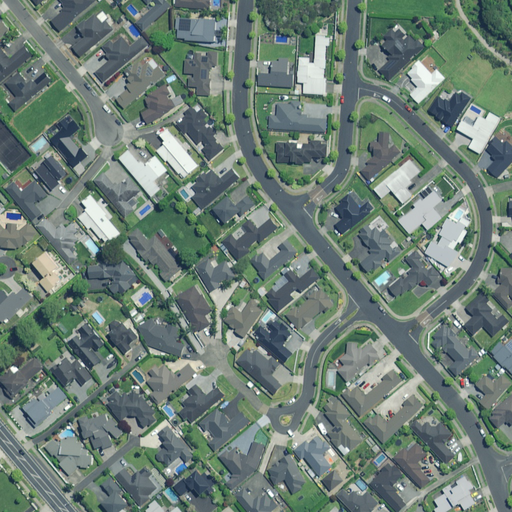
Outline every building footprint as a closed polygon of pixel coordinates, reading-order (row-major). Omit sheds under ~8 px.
[(59,0),(67,8),(52,21),(61,32),(96,1),(95,0),(59,0)] [(143,0),(148,5),(153,0),(157,4),(135,24),(142,32),(171,6),(165,0),(143,0)] [(176,0),(176,7),(210,10),(210,0),(176,0)] [(72,31),(61,39),(73,53),(76,51),(81,58),(114,30),(105,20),(108,18),(103,12),(97,17),(95,14),(74,32),(72,31)] [(216,20),(176,18),(175,29),(178,29),(178,38),(186,39),(186,41),(216,42),(216,36),(222,36),(223,31),(215,31),(216,20)] [(0,38),(10,30),(2,21),(0,22),(0,38)] [(396,33),(392,29),(384,37),(387,41),(383,45),(392,55),(388,59),(390,60),(379,71),(389,81),(417,54),(418,54),(425,48),(418,40),(416,42),(408,34),(406,36),(400,29),(396,33)] [(330,37),(316,36),(315,64),(309,64),(310,59),(299,58),(298,82),(304,83),(304,94),(325,95),(326,79),(325,79),(327,46),(330,46),(330,37)] [(149,46),(142,37),(130,47),(122,37),(113,44),(110,40),(102,47),(108,54),(106,55),(110,61),(96,72),(104,82),(149,46)] [(0,82),(32,56),(24,47),(10,59),(0,47),(0,82)] [(211,80),(210,80),(210,71),(213,71),(213,67),(217,67),(217,52),(209,52),(208,57),(202,56),(202,54),(194,54),(194,60),(185,60),(185,74),(189,74),(189,87),(198,87),(198,96),(211,97),(211,80)] [(271,71),(271,74),(259,74),(258,86),(293,87),(293,75),(288,75),(288,59),(275,58),(274,72),(271,71)] [(129,71),(131,74),(127,78),(130,83),(126,86),(128,89),(117,99),(126,110),(149,90),(148,88),(153,84),(154,85),(166,75),(158,66),(154,70),(147,62),(143,65),(140,61),(129,71)] [(432,75),(419,61),(412,68),(413,69),(408,74),(413,79),(412,80),(419,87),(411,95),(419,103),(445,79),(437,70),(432,75)] [(53,81),(46,72),(33,82),(31,80),(27,83),(19,73),(6,83),(17,97),(9,104),(15,111),(53,81)] [(170,94),(165,85),(149,95),(150,96),(144,100),(150,109),(141,114),(148,125),(165,115),(165,114),(175,108),(168,95),(170,94)] [(471,99),(463,93),(461,96),(456,93),(449,104),(439,97),(429,111),(452,127),(471,99)] [(301,103),(290,102),(290,104),(278,103),(277,116),(270,116),(270,128),(326,132),(327,119),(308,118),(308,115),(300,115),(301,103)] [(485,111),(473,104),(458,129),(474,139),(469,147),(480,154),(501,119),(491,113),(487,120),(481,117),(485,111)] [(197,113),(192,107),(185,113),(188,116),(176,126),(184,136),(188,132),(211,162),(225,151),(214,137),(216,135),(204,120),(208,117),(202,109),(197,113)] [(198,166),(168,129),(160,135),(167,143),(157,151),(166,161),(167,160),(183,179),(198,166)] [(390,133),(380,132),(379,143),(371,142),(371,152),(374,152),(375,156),(367,163),(369,165),(361,172),(370,181),(401,153),(395,145),(391,149),(389,147),(390,133)] [(504,145),(496,137),(490,143),(492,145),(487,149),(497,159),(488,169),(498,178),(511,163),(511,146),(507,142),(504,145)] [(322,157),(327,158),(328,142),(311,141),(311,144),(306,144),(299,143),(299,140),(288,140),(288,142),(277,141),(276,153),(279,153),(278,163),(305,165),(306,162),(312,163),(313,158),(322,159),(322,157)] [(140,163),(129,150),(119,159),(152,197),(160,190),(154,182),(159,178),(162,182),(171,175),(155,156),(145,165),(142,161),(140,163)] [(421,172),(411,160),(375,189),(383,199),(393,190),(403,204),(413,196),(406,188),(413,183),(410,180),(421,172)] [(240,178),(232,169),(220,179),(212,170),(206,175),(204,173),(197,180),(198,182),(192,187),(198,193),(193,197),(203,209),(240,178)] [(116,188),(103,173),(94,181),(125,218),(134,211),(127,203),(140,192),(129,178),(116,188)] [(443,201),(430,185),(421,193),(425,197),(415,205),(417,207),(400,221),(410,234),(423,223),(428,230),(442,218),(434,208),(443,201)] [(103,210),(90,195),(82,202),(88,209),(78,217),(89,229),(91,227),(105,243),(109,239),(111,242),(121,233),(109,220),(112,217),(105,208),(103,210)] [(360,209),(349,195),(341,201),(343,203),(336,208),(344,219),(336,225),(344,235),(373,213),(369,208),(372,207),(368,202),(360,209)] [(255,205),(248,196),(236,206),(229,197),(214,209),(226,224),(239,213),(242,216),(255,205)] [(471,221),(463,216),(458,225),(447,219),(438,234),(443,237),(438,245),(432,241),(425,253),(450,268),(459,253),(454,250),(459,242),(461,243),(468,232),(465,230),(471,221)] [(56,230),(47,218),(38,226),(70,265),(77,258),(70,249),(80,241),(74,234),(78,231),(72,224),(66,228),(63,224),(56,230)] [(278,229),(270,219),(258,229),(250,219),(242,225),(248,232),(237,241),(232,235),(223,242),(238,261),(250,252),(248,249),(258,241),(260,243),(278,229)] [(18,250),(18,248),(20,248),(24,245),(24,246),(34,237),(34,236),(37,233),(29,223),(20,231),(17,230),(17,224),(8,224),(8,230),(5,230),(0,223),(0,246),(1,246),(1,248),(18,250)] [(393,245),(388,238),(390,236),(385,230),(381,233),(376,228),(372,231),(368,226),(358,234),(373,252),(361,263),(369,272),(371,270),(373,273),(383,265),(381,262),(386,258),(390,262),(402,252),(397,247),(393,250),(391,247),(393,245)] [(148,242),(138,229),(128,237),(139,251),(138,251),(147,262),(149,260),(154,266),(156,264),(163,272),(160,274),(166,282),(182,269),(155,236),(148,242)] [(298,254),(288,240),(279,247),(283,251),(270,261),(263,253),(251,262),(265,279),(298,254)] [(94,256),(90,251),(81,259),(85,264),(94,256)] [(404,280),(402,278),(388,288),(396,298),(402,294),(403,296),(424,280),(428,287),(441,277),(433,267),(427,271),(420,260),(422,259),(416,251),(408,257),(409,258),(407,260),(413,268),(406,273),(409,277),(404,280)] [(45,277),(39,282),(48,293),(58,285),(57,283),(61,280),(54,271),(59,267),(47,253),(34,264),(45,277)] [(214,268),(209,260),(196,267),(211,292),(221,287),(219,284),(226,280),(227,282),(236,277),(226,261),(214,268)] [(136,276),(124,263),(114,263),(109,265),(88,267),(89,277),(112,277),(115,280),(108,287),(115,295),(119,291),(122,295),(131,287),(127,283),(136,276)] [(511,268),(500,268),(500,277),(498,276),(498,284),(503,284),(493,294),(508,310),(511,306),(511,303),(507,297),(509,295),(511,298),(511,268)] [(268,299),(280,313),(295,300),(291,296),(299,289),(303,293),(321,278),(312,269),(300,279),(291,269),(284,275),(290,282),(277,293),(272,288),(268,292),(272,296),(270,298),(268,299)] [(200,296),(195,287),(177,297),(197,333),(211,325),(205,316),(212,312),(202,295),(200,296)] [(335,306),(321,288),(308,298),(310,300),(300,308),(297,305),(290,310),(291,312),(287,315),(299,330),(313,320),(312,319),(324,310),(326,313),(335,306)] [(32,298),(24,289),(17,296),(14,293),(9,297),(3,291),(0,293),(0,321),(2,323),(7,318),(9,320),(32,298)] [(489,301),(482,293),(466,308),(474,317),(464,325),(474,336),(484,326),(493,337),(509,322),(503,315),(497,320),(491,313),(493,311),(486,304),(489,301)] [(258,304),(252,300),(243,313),(233,307),(224,321),(237,330),(236,332),(245,338),(263,311),(256,307),(258,304)] [(121,325),(116,318),(109,324),(114,330),(108,335),(125,355),(132,348),(129,345),(138,338),(130,329),(129,330),(123,323),(121,325)] [(156,325),(152,319),(138,327),(150,346),(181,357),(185,345),(176,341),(180,328),(169,324),(167,329),(156,325)] [(292,334),(276,321),(270,328),(274,331),(271,335),(261,326),(255,333),(260,338),(258,340),(285,363),(293,354),(282,345),(292,334)] [(104,345),(87,324),(80,330),(85,336),(81,340),(78,336),(69,343),(91,370),(101,361),(91,349),(93,347),(97,351),(104,345)] [(456,335),(446,325),(439,331),(438,330),(432,336),(436,339),(431,344),(438,350),(442,346),(456,362),(449,368),(457,377),(479,356),(472,349),(469,352),(454,336),(456,335)] [(511,340),(505,347),(500,342),(490,352),(505,367),(505,366),(511,373),(511,340)] [(378,352),(370,342),(361,350),(359,347),(358,344),(348,343),(347,346),(346,353),(339,359),(344,364),(337,370),(347,381),(369,363),(370,365),(380,358),(376,354),(378,352)] [(253,355),(248,350),(237,362),(274,395),(283,386),(271,376),(281,365),(272,358),(269,361),(256,351),(253,355)] [(19,370),(14,364),(8,369),(0,375),(0,385),(12,400),(29,387),(26,383),(45,368),(36,357),(19,370)] [(72,365),(66,357),(51,371),(66,388),(77,378),(87,389),(96,382),(77,361),(72,365)] [(197,373),(189,364),(175,376),(165,364),(159,370),(156,366),(149,372),(153,377),(146,383),(154,392),(149,396),(157,406),(197,373)] [(403,381),(393,370),(383,378),(384,381),(366,396),(358,386),(351,392),(348,389),(342,394),(361,416),(403,381)] [(511,384),(502,375),(494,384),(485,376),(477,385),(487,394),(480,402),(488,410),(511,384)] [(207,397),(196,384),(189,391),(192,395),(183,403),(186,407),(179,413),(185,419),(188,417),(193,423),(225,396),(218,387),(207,397)] [(36,428),(51,416),(50,414),(68,399),(59,388),(43,400),(39,403),(36,398),(23,409),(30,418),(28,419),(36,428)] [(138,420),(144,428),(148,425),(150,426),(157,420),(153,415),(155,414),(142,397),(141,398),(135,391),(128,397),(126,394),(122,398),(117,391),(105,401),(122,421),(128,416),(138,416),(138,420)] [(499,429),(505,423),(507,426),(510,423),(511,425),(511,394),(493,413),(495,415),(490,420),(499,429)] [(424,406),(413,395),(404,404),(405,406),(387,423),(379,414),(372,420),(368,415),(362,421),(384,444),(424,406)] [(351,415),(339,401),(333,406),(330,402),(324,407),(328,412),(326,414),(336,427),(327,434),(338,448),(341,445),(345,449),(347,448),(350,452),(363,441),(346,420),(351,415)] [(230,423),(219,409),(200,424),(207,433),(210,430),(216,438),(210,443),(216,451),(250,423),(242,413),(230,423)] [(118,440),(123,433),(107,413),(90,421),(88,416),(78,420),(86,439),(91,437),(96,449),(104,446),(105,449),(114,445),(109,433),(111,432),(118,440)] [(423,427),(416,421),(410,427),(447,465),(456,457),(443,444),(452,435),(441,423),(434,429),(427,422),(423,427)] [(177,438),(168,426),(159,433),(166,442),(161,445),(164,448),(157,454),(167,467),(181,456),(186,462),(194,456),(179,437),(177,438)] [(89,465),(91,465),(92,456),(89,455),(90,449),(82,449),(82,444),(77,444),(77,437),(68,436),(67,438),(64,437),(57,443),(53,439),(45,447),(71,476),(79,469),(78,468),(78,466),(81,466),(81,468),(88,469),(89,465)] [(330,449),(319,436),(309,444),(306,441),(294,451),(301,460),(305,457),(320,477),(332,468),(322,455),(330,449)] [(236,446),(228,453),(227,451),(219,457),(235,476),(226,484),(232,491),(256,470),(265,446),(254,442),(249,457),(244,455),(236,446)] [(426,455),(416,444),(407,453),(404,449),(394,459),(422,489),(430,481),(421,471),(422,470),(417,464),(426,455)] [(306,483),(290,455),(281,460),(282,462),(267,471),(276,485),(286,480),(294,494),(302,489),(301,486),(306,483)] [(392,468),(388,464),(382,470),(383,472),(371,484),(397,511),(399,511),(407,505),(396,493),(398,492),(393,486),(404,476),(394,466),(392,468)] [(152,475),(145,467),(139,472),(138,471),(131,477),(125,469),(116,476),(141,506),(150,499),(148,497),(157,489),(149,478),(152,475)] [(201,475),(211,488),(218,482),(209,470),(201,475)] [(211,488),(201,475),(198,471),(186,480),(185,478),(173,486),(181,496),(190,489),(192,492),(195,489),(200,495),(211,488)] [(465,510),(475,504),(470,495),(472,494),(469,490),(473,488),(466,477),(457,482),(460,486),(454,490),(451,485),(444,490),(446,494),(435,501),(439,507),(435,510),(436,511),(446,511),(454,508),(461,503),(465,510)] [(116,492),(119,495),(122,492),(110,478),(102,486),(111,497),(116,492)] [(254,500),(244,488),(234,496),(247,511),(284,511),(283,510),(281,511),(271,511),(278,507),(267,494),(260,499),(259,497),(254,500)] [(349,496),(343,490),(336,496),(351,511),(370,511),(379,504),(367,492),(361,499),(354,492),(349,496)] [(116,492),(111,497),(102,504),(109,511),(121,511),(128,506),(119,495),(116,492)] [(164,511),(155,501),(145,509),(147,511),(181,511),(178,507),(172,511),(164,511)]
